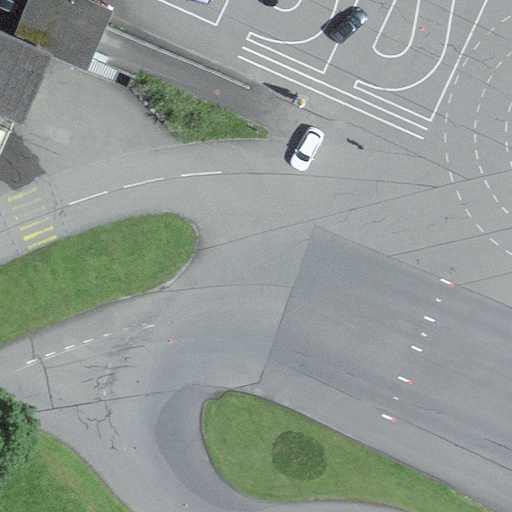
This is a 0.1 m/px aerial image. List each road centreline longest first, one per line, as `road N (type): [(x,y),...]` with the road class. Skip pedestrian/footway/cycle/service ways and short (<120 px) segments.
road 1 (residential): [(0,237),(176,172),(227,189),(278,306)]
road 2 (unclassified): [(278,306),(511,404)]
road 3 (unclassified): [(511,236),(278,306)]
road 4 (unclassified): [(172,511),(130,468),(102,416),(101,377),(141,329)]
road 5 (unclassified): [(0,384),(141,329)]
road 6 (unclassified): [(141,329),(278,306)]
